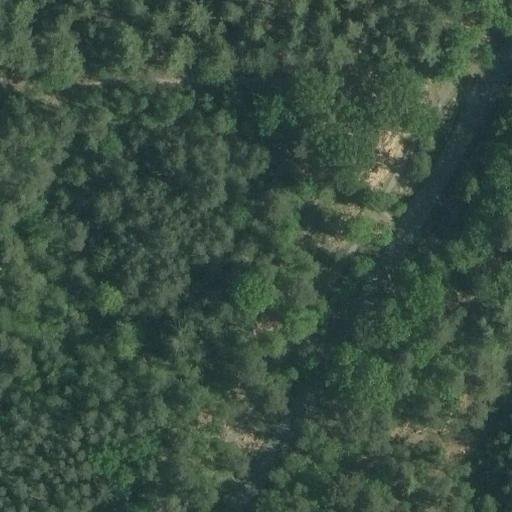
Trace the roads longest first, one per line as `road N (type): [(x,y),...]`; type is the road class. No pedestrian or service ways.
road 1 (tertiary): [(231,511),(511,47)]
road 2 (track): [(447,88),(18,85)]
